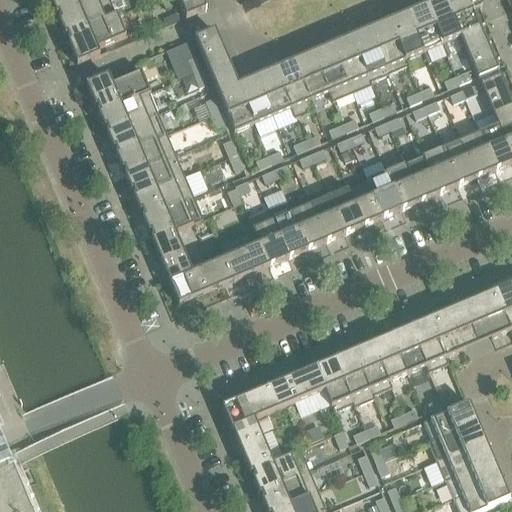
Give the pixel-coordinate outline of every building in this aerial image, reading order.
[(55,18),(97,0),(50,0),(52,2),(49,4),(55,18)] [(64,39),(116,17),(116,16),(115,16),(107,0),(97,0),(55,18),(56,19),(58,18),(61,23),(58,25),(64,39)] [(173,9),(169,0),(159,0),(165,13),(173,9)] [(206,14),(199,0),(175,0),(185,22),(206,14)] [(481,13),(475,0),(447,0),(444,1),(457,31),(477,23),(473,16),(481,13)] [(457,31),(444,1),(425,9),(442,48),(460,40),(457,31)] [(442,48),(425,9),(407,17),(423,56),(442,48)] [(96,51),(126,39),(116,17),(64,39),(64,40),(67,39),(70,44),(67,46),(76,68),(99,59),(96,51)] [(423,56),(407,17),(388,25),(407,70),(408,70),(405,63),(423,56)] [(498,73),(477,23),(457,31),(460,40),(477,81),(498,73)] [(407,70),(388,25),(369,33),(388,78),(407,70)] [(388,78),(369,33),(350,41),(371,89),(370,86),(388,78)] [(230,71),(214,34),(194,43),(210,80),(230,71)] [(371,89),(350,41),(331,49),(352,97),(371,89)] [(352,97),(331,49),(312,57),(333,106),(352,97)] [(333,106),(312,57),(293,65),(314,114),(310,104),(328,96),(332,106),(333,106)] [(201,74),(195,60),(187,63),(193,78),(201,74)] [(314,114),(293,65),(275,73),(295,122),(314,114)] [(254,128),(237,89),(230,71),(210,80),(234,136),(254,128)] [(295,122),(275,73),(256,81),(272,120),(290,112),(294,122),(295,122)] [(98,118),(150,96),(141,74),(111,86),(108,79),(85,89),(94,110),(97,109),(100,116),(97,117),(98,118)] [(207,89),(201,74),(193,78),(199,92),(207,89)] [(471,84),(467,75),(455,80),(459,89),(471,84)] [(511,140),(511,106),(500,78),(479,87),(497,128),(503,144),(511,140)] [(459,89),(455,80),(443,86),(447,94),(459,89)] [(272,120),(256,81),(237,89),(254,128),(272,120)] [(476,98),(473,90),(461,95),(464,103),(476,98)] [(433,100),(430,91),(418,96),(422,105),(433,100)] [(464,103),(461,95),(449,100),(452,108),(464,103)] [(106,139),(158,118),(149,97),(150,97),(150,96),(98,118),(103,132),(106,131),(109,137),(106,138),(106,139)] [(422,105),(418,96),(406,102),(409,110),(422,105)] [(219,116),(213,102),(204,106),(210,120),(219,116)] [(439,114),(435,105),(423,111),(427,119),(439,114)] [(396,116),(392,107),(380,112),(384,121),(396,116)] [(427,119),(423,111),(411,116),(415,124),(427,119)] [(384,121),(380,112),(368,118),(372,126),(384,121)] [(225,131),(219,116),(210,120),(217,134),(225,131)] [(115,160),(167,139),(158,118),(106,139),(112,153),(115,152),(118,158),(115,159),(115,160)] [(405,138),(397,121),(385,126),(389,135),(392,143),(405,138)] [(358,132),(354,123),(343,128),(346,137),(358,132)] [(389,135),(385,126),(373,131),(377,140),(389,135)] [(346,137),(343,128),(328,135),(331,143),(346,137)] [(511,167),(511,164),(503,144),(497,128),(479,136),(495,174),(511,167)] [(495,174),(479,136),(460,144),(477,182),(495,174)] [(363,146),(360,137),(347,142),(351,151),(363,146)] [(124,181),(175,160),(167,139),(115,160),(121,174),(124,173),(126,179),(124,180),(124,181)] [(320,148),(317,139),(305,144),(309,153),(320,148)] [(511,140),(503,144),(511,164),(511,140)] [(351,151),(347,142),(335,147),(339,156),(351,151)] [(237,158),(231,144),(222,148),(228,162),(237,158)] [(309,153),(305,144),(293,150),(296,158),(309,153)] [(477,182),(460,144),(441,151),(458,190),(477,182)] [(458,190),(441,151),(423,159),(439,198),(458,190)] [(325,161),(322,153),(310,158),(313,166),(325,161)] [(356,162),(352,154),(342,159),(345,167),(356,162)] [(283,164),(279,155),(267,160),(271,169),(283,164)] [(243,173),(237,158),(228,162),(234,176),(243,173)] [(313,166),(310,158),(298,163),(301,172),(313,166)] [(439,198),(423,159),(404,167),(420,206),(439,198)] [(133,202),(184,181),(175,160),(124,181),(130,195),(133,194),(135,200),(132,201),(133,202)] [(271,169),(267,160),(255,166),(259,174),(271,169)] [(420,206),(404,167),(385,175),(402,214),(420,206)] [(288,177),(284,169),(272,174),(276,182),(288,177)] [(276,182),(272,174),(260,179),(264,187),(276,182)] [(402,214),(385,175),(366,183),(383,222),(402,214)] [(142,223),(193,202),(184,181),(133,202),(139,216),(142,215),(144,221),(141,222),(142,223)] [(383,222),(366,183),(348,190),(365,230),(383,222)] [(250,193),(246,185),(234,190),(235,193),(238,198),(250,193)] [(365,230),(348,190),(330,198),(346,238),(365,230)] [(330,198),(327,191),(307,199),(310,206),(328,246),(346,238),(330,198)] [(241,205),(238,198),(235,193),(227,196),(232,209),(241,205)] [(203,224),(193,202),(142,223),(148,237),(151,236),(153,242),(150,243),(151,244),(174,235),(203,224)] [(328,246),(310,206),(292,214),(309,254),(328,246)] [(290,262),(269,212),(249,220),(260,246),(261,246),(271,269),(290,262)] [(309,254),(292,214),(274,222),(270,212),(269,212),(290,262),(309,254)] [(191,275),(174,235),(151,244),(168,285),(191,275)] [(271,269),(261,246),(260,246),(214,266),(224,289),(271,269)] [(224,289),(214,266),(191,275),(168,285),(178,309),(224,289)] [(511,287),(495,295),(511,335),(511,287)] [(511,335),(495,295),(474,303),(461,309),(428,323),(447,368),(448,368),(445,361),(478,347),(491,342),(510,334),(511,339),(511,335)] [(447,368),(428,323),(409,331),(428,376),(447,368)] [(428,376),(409,331),(390,339),(407,378),(424,370),(427,377),(428,376)] [(407,378),(390,339),(371,347),(391,392),(392,392),(389,385),(407,378)] [(391,392),(371,347),(353,355),(373,404),(374,403),(373,400),(391,392)] [(373,404),(353,355),(334,363),(355,412),(373,404)] [(355,412),(334,363),(315,371),(325,394),(324,395),(333,417),(352,409),(354,412),(355,412)] [(325,394),(315,371),(267,391),(277,414),(324,395),(325,394)] [(277,414),(267,391),(221,410),(231,434),(254,424),(277,414)] [(455,406),(451,397),(439,403),(443,411),(455,406)] [(443,411),(439,403),(427,408),(431,416),(443,411)] [(428,447),(477,427),(468,407),(423,426),(431,445),(427,446),(428,447)] [(417,422),(414,413),(402,418),(405,427),(417,422)] [(405,427),(402,418),(390,423),(393,432),(405,427)] [(266,420),(255,425),(260,436),(271,431),(266,420)] [(272,466),(254,424),(231,434),(249,476),(272,466)] [(436,466),(484,445),(477,427),(428,447),(436,466)] [(380,438),(376,429),(364,434),(368,443),(380,438)] [(323,442),(318,430),(303,436),(308,448),(323,442)] [(368,443),(364,434),(352,439),(356,448),(364,445),(368,443)] [(348,450),(342,436),(333,439),(339,454),(348,450)] [(444,485),(492,464),(484,445),(436,466),(444,485)] [(0,511),(27,511),(0,446),(0,511)] [(384,466),(379,453),(370,457),(376,470),(384,466)] [(258,497),(309,475),(300,454),(272,466),(249,476),(250,477),(253,476),(255,482),(252,483),(258,497)] [(371,474),(365,459),(357,463),(363,477),(371,474)] [(500,483),(492,464),(444,485),(444,486),(454,482),(462,499),(500,483)] [(389,478),(384,466),(376,470),(381,481),(389,478)] [(377,488),(371,474),(363,477),(369,492),(377,488)] [(264,511),(280,511),(318,496),(309,475),(258,497),(259,498),(261,497),(264,503),(261,504),(264,511)] [(486,511),(509,503),(500,483),(462,499),(467,511),(486,511)] [(400,503),(395,491),(386,495),(392,507),(400,503)] [(324,511),(318,496),(280,511),(324,511)] [(387,511),(383,501),(375,505),(376,509),(377,511),(387,511)] [(403,511),(400,503),(392,507),(393,511),(403,511)]
